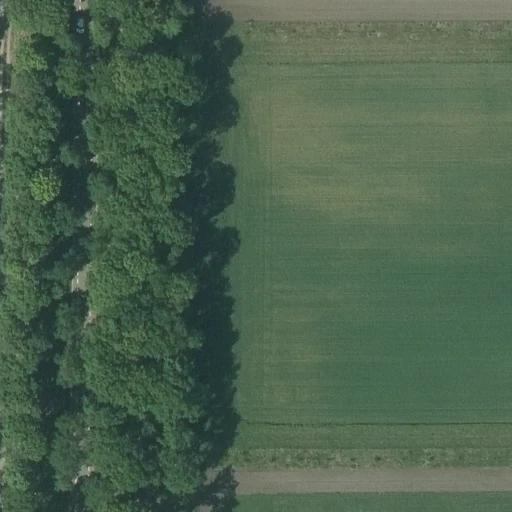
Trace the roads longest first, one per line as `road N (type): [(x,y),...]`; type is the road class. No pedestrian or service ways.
road 1 (track): [(4,0),(0,511)]
road 2 (secondary): [(80,511),(84,0)]
